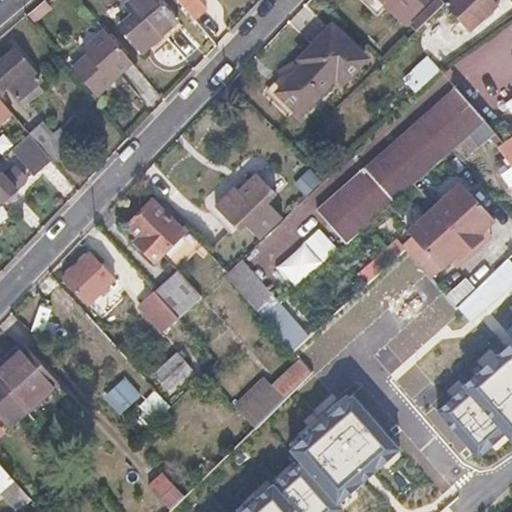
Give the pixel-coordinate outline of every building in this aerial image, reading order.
[(131,0),(125,6),(134,17),(120,29),(141,53),(178,21),(160,0),(131,0)] [(198,0),(176,0),(194,21),(207,11),(198,0)] [(429,0),(383,0),(406,23),(429,0)] [(491,0),(452,0),(448,5),(473,32),(499,7),(491,0)] [(334,26),(300,58),(305,63),(277,90),(299,113),(338,76),(343,81),(366,60),(334,26)] [(89,48),(94,54),(77,69),(99,95),(135,65),(107,33),(89,48)] [(42,80),(18,51),(0,65),(0,95),(9,88),(22,105),(27,101),(30,105),(47,92),(39,82),(42,80)] [(441,70),(430,59),(408,80),(419,91),(441,70)] [(487,122),(460,89),(366,169),(367,170),(349,186),(357,195),(353,199),(370,219),(391,200),(394,203),(452,153),(487,122)] [(0,122),(12,112),(0,98),(0,122)] [(22,124),(30,133),(52,160),(55,164),(75,147),(62,131),(50,140),(30,117),(22,124)] [(30,133),(12,146),(36,174),(52,160),(30,133)] [(511,141),(506,146),(501,149),(511,164),(511,141)] [(0,201),(1,202),(12,194),(12,191),(9,187),(22,178),(12,165),(1,174),(0,172),(0,201)] [(168,180),(155,192),(172,211),(185,199),(168,180)] [(258,183),(230,209),(260,241),(283,219),(272,207),(277,203),(258,183)] [(499,221),(463,184),(411,234),(446,271),(461,257),(464,261),(488,239),(484,235),(499,221)] [(153,202),(130,225),(141,236),(134,243),(156,264),(186,234),(153,202)] [(275,266),(293,286),(337,247),(318,226),(275,266)] [(116,278),(91,252),(65,278),(90,304),(116,278)] [(210,255),(203,261),(221,281),(225,277),(228,275),(210,255)] [(183,274),(159,295),(179,318),(203,296),(183,274)] [(460,389),(502,437),(510,446),(511,443),(511,340),(507,345),(503,349),(466,381),(459,387),(460,389)] [(25,345),(0,367),(0,382),(27,412),(59,383),(25,345)] [(194,367),(179,352),(155,375),(170,390),(194,367)] [(205,374),(170,407),(133,444),(185,496),(198,483),(236,446),(256,425),(205,374)] [(0,417),(1,417),(10,427),(27,412),(0,382),(0,417)] [(126,382),(108,399),(120,412),(138,396),(126,382)] [(476,460),(502,437),(460,389),(436,411),(434,413),(476,460)] [(300,461),(339,505),(363,484),(370,477),(374,474),(399,452),(400,451),(350,394),(318,422),(288,449),(286,451),(298,464),(300,461)] [(274,485),(297,511),(342,511),(344,511),(339,505),(300,461),(274,485)] [(0,462),(0,490),(14,478),(0,462)] [(297,511),(272,483),(271,485),(238,511),(297,511)]
